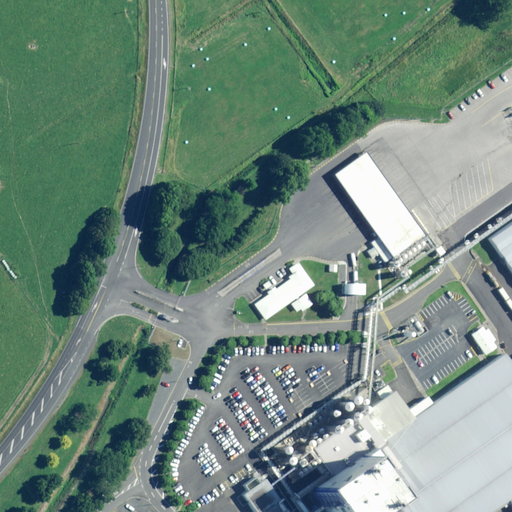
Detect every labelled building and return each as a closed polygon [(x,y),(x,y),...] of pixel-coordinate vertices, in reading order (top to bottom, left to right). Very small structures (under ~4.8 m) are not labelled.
[(414,237),(352,155),(320,178),(382,261),(414,237)] [(511,220),(487,238),(511,276),(511,220)] [(242,307),(254,323),(305,285),(288,263),(276,272),(281,278),(242,307)] [(270,286),(267,281),(262,285),(264,289),(270,286)] [(428,331),(417,314),(408,321),(419,337),(428,331)] [(487,329),(484,331),(482,327),(471,335),(485,355),(496,348),(492,343),(496,341),(487,329)] [(376,511),(382,509),(384,511),(489,511),(503,503),(509,511),(511,511),(511,364),(503,370),(499,364),(403,426),(387,402),(303,457),(322,486),(282,511),(376,511)]
